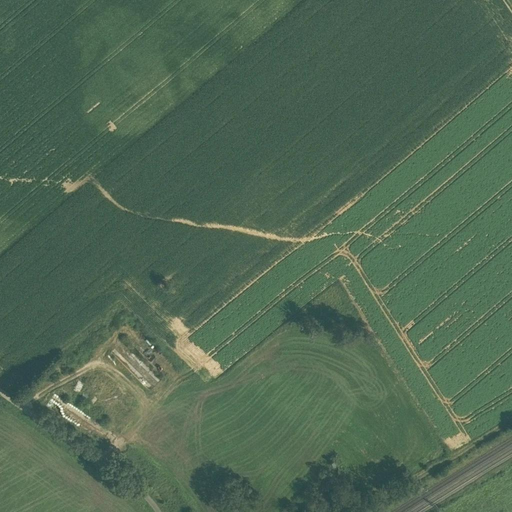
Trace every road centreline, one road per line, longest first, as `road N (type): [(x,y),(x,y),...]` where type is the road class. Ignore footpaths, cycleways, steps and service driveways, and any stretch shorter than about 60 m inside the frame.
road 1 (track): [(158,511),(0,392)]
road 2 (track): [(366,511),(511,420)]
